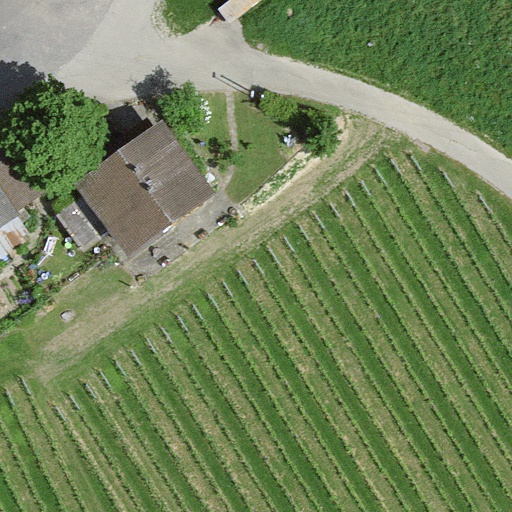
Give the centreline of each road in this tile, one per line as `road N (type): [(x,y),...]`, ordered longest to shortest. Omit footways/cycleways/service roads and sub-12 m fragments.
road 1 (unclassified): [(163,71),(238,68),(348,90),(435,127),(511,181)]
road 2 (residential): [(0,102),(163,71)]
